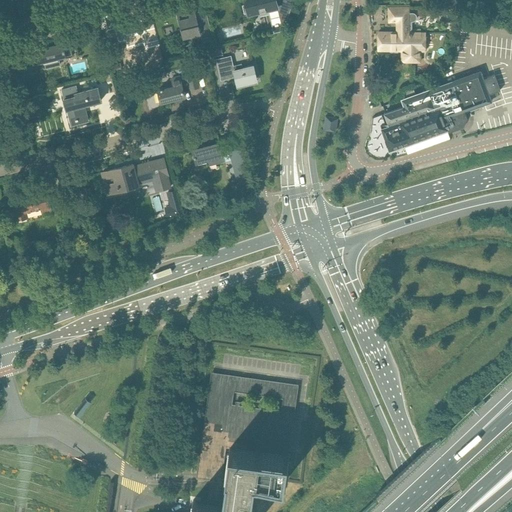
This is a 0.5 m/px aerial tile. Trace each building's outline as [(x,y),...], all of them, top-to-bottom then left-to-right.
[(283,30),(293,0),(245,0),(246,4),(242,5),(244,13),(248,12),(248,13),(268,8),(274,33),(283,30)] [(197,22),(192,1),(175,6),(183,37),(200,33),(201,38),(212,35),(208,19),(197,22)] [(411,21),(412,21),(414,20),(415,20),(416,18),(416,16),(415,14),(414,13),(412,13),(409,13),(408,7),(388,8),(389,22),(396,21),(397,28),(398,28),(398,32),(378,31),(378,50),(389,50),(390,52),(397,52),(398,50),(402,50),(402,61),(420,62),(420,51),(425,51),(425,50),(427,49),(427,42),(425,41),(426,32),(411,32),(411,21)] [(133,25),(105,32),(107,39),(113,38),(115,44),(126,41),(128,49),(144,44),(146,52),(160,48),(155,29),(145,32),(142,20),(132,23),(133,25)] [(15,52),(20,74),(44,68),(43,61),(59,57),(59,59),(73,56),(68,37),(55,40),(56,45),(39,49),(38,46),(15,52)] [(221,46),(213,48),(215,57),(223,55),(221,46)] [(231,55),(216,59),(221,79),(235,76),(237,83),(256,78),(253,65),(242,68),(241,63),(233,65),(231,55)] [(172,78),(173,86),(163,88),(162,88),(161,88),(161,89),(158,90),(161,102),(169,100),(169,99),(176,97),(175,96),(183,94),(184,97),(185,96),(183,90),(191,88),(191,89),(198,87),(193,66),(185,68),(187,74),(172,78)] [(500,90),(499,88),(494,74),(484,78),(481,72),(476,74),(403,100),(406,106),(384,113),(389,127),(381,129),(388,149),(392,151),(405,146),(407,154),(450,138),(448,131),(462,126),(465,119),(462,110),(491,100),(489,94),(500,90)] [(70,125),(88,121),(84,105),(101,100),(97,87),(75,93),(76,96),(64,99),(66,109),(73,107),(76,117),(75,117),(76,123),(70,125)] [(323,129),(335,131),(337,118),(325,116),(323,129)] [(206,160),(207,166),(246,155),(242,143),(228,147),(229,149),(222,151),(220,143),(193,150),(196,163),(206,160)] [(170,187),(167,175),(168,175),(163,158),(133,166),(133,164),(102,172),(107,193),(138,185),(138,183),(153,179),(156,191),(170,187)] [(53,197),(48,179),(39,181),(41,193),(21,198),(20,195),(11,197),(17,220),(26,218),(24,212),(41,208),(41,211),(50,209),(48,198),(53,197)] [(171,206),(165,207),(168,217),(183,213),(177,188),(167,190),(171,206)] [(2,256),(4,264),(11,262),(9,254),(2,256)] [(224,490),(225,490),(227,474),(226,474),(229,447),(288,455),(298,384),(211,372),(200,443),(196,477),(210,479),(207,502),(219,504),(223,504),(224,496),(223,496),(224,490)] [(223,504),(219,504),(207,502),(193,500),(191,511),(251,511),(252,508),(250,508),(254,478),(285,482),(288,455),(229,447),(226,474),(227,474),(225,490),(224,490),(223,496),(224,496),(223,504)]
